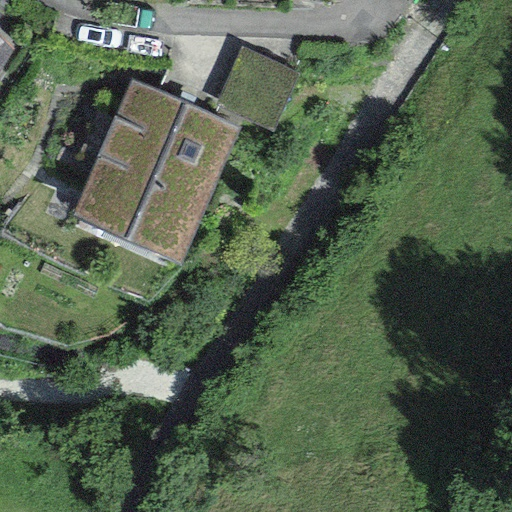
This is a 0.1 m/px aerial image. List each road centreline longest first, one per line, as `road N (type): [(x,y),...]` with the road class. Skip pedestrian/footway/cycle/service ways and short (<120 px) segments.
road 1 (track): [(448,0),(192,388),(122,511)]
road 2 (residential): [(72,0),(179,21),(365,21)]
